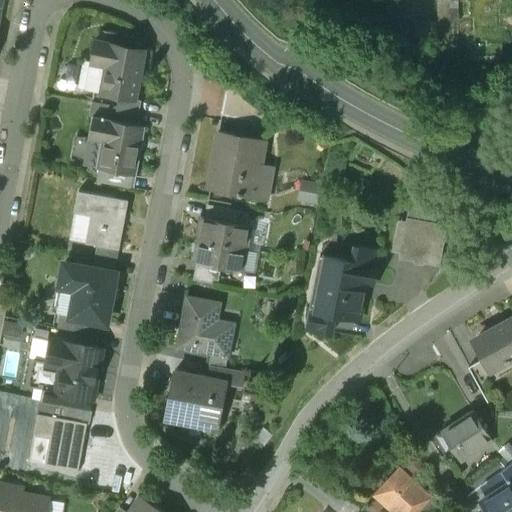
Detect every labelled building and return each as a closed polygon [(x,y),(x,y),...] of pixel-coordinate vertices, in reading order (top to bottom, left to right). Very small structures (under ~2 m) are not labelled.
[(455,0),(435,0),(436,37),(456,37),(456,28),(455,0)] [(472,0),(455,0),(456,28),(473,27),(472,0)] [(144,43),(96,34),(92,55),(107,58),(102,85),(120,88),(135,91),(144,43)] [(107,58),(92,55),(90,67),(87,82),(95,83),(102,85),(107,58)] [(90,67),(83,66),(80,80),(87,82),(90,67)] [(244,86),(228,72),(222,106),(263,114),(265,102),(244,86)] [(102,85),(95,83),(92,96),(118,101),(120,88),(102,85)] [(135,91),(120,88),(118,101),(139,105),(142,92),(135,91)] [(139,105),(118,101),(115,113),(137,117),(139,105)] [(115,113),(95,109),(91,130),(106,133),(101,159),(133,165),(135,165),(143,118),(137,117),(115,113)] [(260,130),(219,123),(209,179),(238,184),(238,185),(242,186),(242,185),(255,187),(258,170),(253,169),(260,130)] [(89,137),(76,134),(72,154),(101,159),(106,133),(91,130),(89,137)] [(133,165),(101,159),(99,173),(130,178),(133,165)] [(130,192),(80,182),(75,204),(92,207),(87,234),(99,236),(121,240),(130,192)] [(250,203),(208,195),(205,209),(248,216),(250,203)] [(408,200),(406,212),(434,218),(437,206),(408,200)] [(205,209),(203,208),(199,230),(245,238),(249,217),(205,209)] [(434,218),(406,212),(399,252),(440,259),(447,220),(434,218)] [(245,238),(199,230),(195,251),(197,252),(222,256),(241,260),(245,238)] [(121,240),(99,236),(97,248),(118,252),(121,240)] [(370,250),(358,247),(356,260),(368,262),(370,250)] [(118,252),(97,248),(95,260),(116,264),(118,252)] [(222,256),(197,252),(194,269),(218,274),(222,256)] [(356,260),(320,252),(309,305),(316,307),(315,308),(334,312),(357,317),(365,279),(371,280),(374,264),(356,260)] [(95,260),(68,255),(64,276),(79,279),(74,305),(104,311),(107,312),(116,264),(95,260)] [(220,292),(188,286),(179,335),(213,342),(228,344),(232,325),(215,322),(220,292)] [(74,305),(62,303),(60,318),(102,325),(104,311),(74,305)] [(334,312),(315,308),(316,307),(309,305),(305,324),(330,330),(334,312)] [(511,317),(475,337),(485,355),(488,361),(502,354),(505,359),(505,360),(510,357),(509,356),(511,354),(511,317)] [(103,340),(54,330),(49,352),(66,355),(61,382),(72,384),(93,388),(103,340)] [(228,344),(213,342),(211,354),(226,357),(228,344)] [(49,352),(36,349),(31,376),(44,379),(61,382),(66,355),(49,352)] [(226,357),(211,354),(209,366),(228,369),(227,370),(244,373),(247,360),(226,357)] [(502,354),(488,361),(491,366),(505,359),(502,354)] [(505,359),(491,366),(496,377),(511,368),(511,354),(509,356),(510,357),(505,360),(505,359)] [(485,355),(468,364),(480,386),(496,377),(491,366),(488,361),(485,355)] [(199,367),(173,362),(172,364),(174,364),(166,405),(165,405),(164,407),(186,411),(186,409),(219,415),(227,370),(228,369),(209,366),(199,364),(199,367)] [(61,382),(44,379),(42,391),(70,396),(72,384),(61,382)] [(93,388),(72,384),(70,396),(86,399),(86,398),(92,399),(93,388)] [(42,391),(40,402),(89,412),(92,399),(86,398),(86,399),(70,396),(42,391)] [(89,412),(40,402),(36,424),(51,427),(46,454),(80,460),(89,412)] [(473,407),(437,431),(446,446),(451,443),(459,457),(490,437),(492,436),(491,435),(473,407)] [(511,436),(511,413),(494,411),(493,427),(492,435),(491,435),(492,436),(490,437),(499,452),(510,442),(511,436)] [(231,417),(230,430),(252,431),(253,418),(231,417)] [(424,462),(408,447),(400,456),(416,471),(424,462)] [(511,458),(500,467),(506,477),(511,473),(511,458)] [(411,511),(430,492),(399,463),(374,490),(397,511),(411,511)] [(25,478),(0,473),(0,511),(47,511),(51,488),(24,483),(25,478)] [(508,480),(481,497),(490,511),(511,511),(511,473),(506,477),(508,480)] [(183,511),(141,484),(123,511),(125,511),(124,511),(183,511)] [(375,511),(363,503),(357,511),(375,511)]
